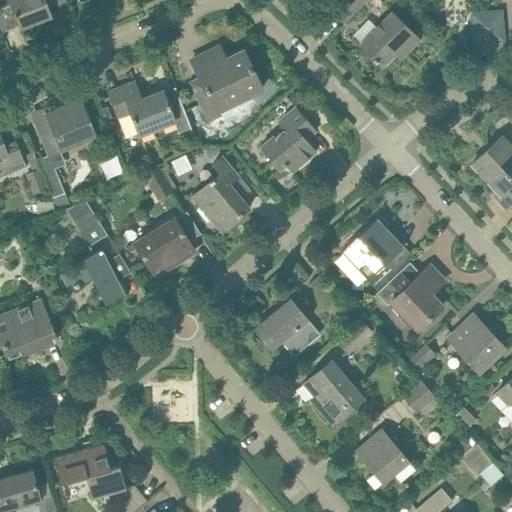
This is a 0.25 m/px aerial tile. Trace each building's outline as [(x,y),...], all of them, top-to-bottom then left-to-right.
[(44,0),(0,0),(0,8),(12,4),(20,27),(50,16),(44,0)] [(364,0),(341,0),(332,10),(343,22),(364,0)] [(504,40),(501,10),(471,13),(474,43),(504,40)] [(360,44),(382,65),(402,44),(408,49),(418,39),(391,13),(360,44)] [(200,78),(190,82),(208,120),(221,115),(219,110),(262,89),(243,50),(225,59),(219,46),(191,60),(200,78)] [(192,130),(175,87),(142,100),(135,82),(108,92),(117,116),(129,111),(138,134),(174,120),(178,132),(189,127),(191,131),(192,130)] [(48,155),(37,159),(52,197),(64,192),(55,167),(65,163),(61,152),(97,137),(81,98),(44,112),(51,129),(39,134),(48,155)] [(313,126),(296,106),(277,122),(282,128),(260,147),(279,169),(284,165),(285,165),(286,165),(292,172),(316,151),(302,135),(313,126)] [(0,175),(26,166),(16,141),(5,145),(0,132),(0,175)] [(511,160),(506,154),(511,149),(511,147),(501,135),(488,147),(490,149),(485,154),(483,153),(471,164),(499,193),(495,197),(505,208),(511,201),(511,160)] [(160,166),(159,167),(164,176),(202,158),(202,156),(204,156),(199,147),(160,166)] [(47,188),(33,151),(26,153),(32,171),(25,173),(32,194),(47,188)] [(192,197),(199,206),(198,208),(208,220),(209,219),(220,231),(242,213),(239,210),(246,205),(249,208),(250,207),(230,183),(239,176),(223,156),(214,164),(221,173),(192,197)] [(157,201),(173,190),(164,176),(159,167),(158,165),(141,176),(157,201)] [(83,195),(65,206),(80,231),(98,220),(83,195)] [(367,279),(368,280),(406,243),(405,242),(402,245),(387,228),(390,225),(380,215),(341,252),(343,253),(345,251),(370,276),(367,279)] [(174,219),(135,243),(142,254),(152,271),(177,256),(179,260),(194,251),(188,241),(184,234),(174,219)] [(83,261),(59,273),(68,290),(92,278),(105,303),(125,293),(101,248),(81,258),(83,261)] [(420,273),(409,261),(376,293),(388,305),(391,301),(417,329),(442,305),(431,293),(443,282),(428,265),(420,273)] [(273,352),(283,343),(285,345),(286,344),(293,354),(292,354),(294,356),(320,334),(289,295),(287,297),(289,299),(276,309),(280,314),(277,317),(273,312),(265,318),(264,316),(262,318),(263,320),(253,328),(273,352)] [(53,340),(55,339),(39,299),(0,314),(0,336),(9,358),(21,353),(23,357),(55,344),(53,340)] [(504,347),(474,314),(448,338),(479,370),(504,347)] [(373,332),(362,318),(337,340),(348,353),(373,332)] [(405,363),(420,380),(421,379),(423,382),(429,376),(421,367),(435,353),(426,343),(405,363)] [(310,397),(332,423),(362,398),(330,360),(296,389),(305,401),(310,397)] [(511,376),(497,391),(511,407),(511,376)] [(421,379),(420,380),(402,395),(416,412),(425,406),(429,411),(437,403),(433,398),(436,397),(423,382),(421,379)] [(381,427),(354,450),(383,484),(410,461),(381,427)] [(103,442),(53,457),(60,481),(86,474),(93,498),(113,492),(115,497),(120,502),(111,510),(112,511),(133,511),(147,501),(134,485),(125,487),(119,465),(110,467),(103,442)] [(463,455),(479,474),(490,486),(503,475),(477,443),(460,457),(460,458),(463,455)] [(0,511),(13,511),(12,508),(41,499),(32,469),(6,476),(5,470),(0,471),(0,511)] [(440,511),(439,510),(451,500),(441,487),(415,509),(417,511),(440,511)]
